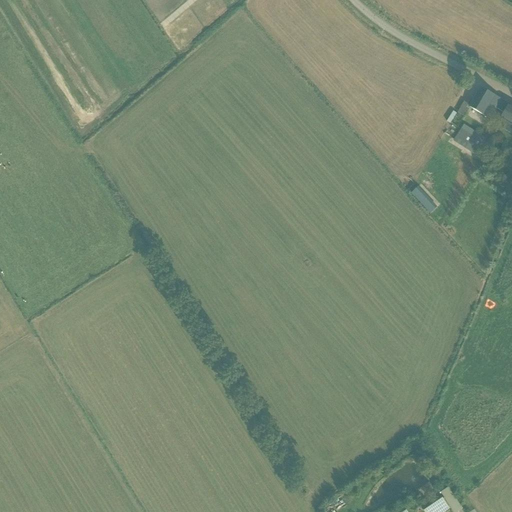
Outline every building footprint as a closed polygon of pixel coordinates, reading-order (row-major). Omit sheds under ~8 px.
[(511,125),(511,105),(480,88),(469,107),(490,119),(498,106),(505,110),(500,119),(511,125)] [(470,105),(463,101),(457,112),(464,116),(470,105)] [(481,154),(489,141),(463,125),(453,141),(478,158),(484,161),(486,157),(481,154)] [(416,189),(411,193),(430,214),(435,209),(416,189)] [(502,195),(499,200),(504,204),(507,198),(502,195)] [(425,488),(431,497),(438,492),(431,483),(425,488)] [(444,511),(449,509),(442,498),(423,510),(423,511),(444,511)]
